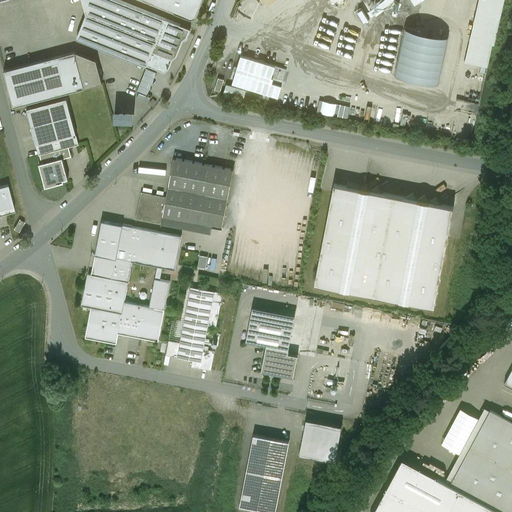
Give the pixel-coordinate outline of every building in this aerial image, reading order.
[(166,19),(118,0),(82,0),(86,14),(156,42),(166,19)] [(140,0),(188,19),(193,17),(199,0),(140,0)] [(478,0),(465,60),(490,66),(504,0),(478,0)] [(156,42),(86,14),(77,36),(147,65),(147,64),(153,51),(156,42)] [(153,51),(172,59),(177,56),(183,40),(187,37),(191,29),(166,19),(156,42),(153,51)] [(448,37),(406,28),(396,74),(438,83),(448,37)] [(341,58),(312,50),(310,55),(339,64),(341,58)] [(75,51),(4,70),(14,106),(84,88),(75,51)] [(75,51),(84,88),(102,83),(96,60),(75,51)] [(172,59),(153,51),(147,64),(164,71),(169,68),(172,59)] [(263,68),(246,63),(243,74),(259,79),(263,68)] [(156,72),(146,68),(137,91),(147,94),(156,72)] [(259,83),(240,77),(237,86),(256,92),(259,83)] [(218,79),(215,89),(220,91),(224,80),(218,79)] [(246,90),(227,84),(224,94),(243,100),(246,90)] [(297,98),(286,96),(283,107),(295,109),(297,98)] [(66,99),(26,109),(36,145),(76,135),(66,99)] [(132,109),(113,111),(114,123),(133,122),(132,109)] [(76,135),(36,145),(39,155),(40,155),(69,147),(79,144),(76,135)] [(69,147),(40,155),(42,163),(62,158),(63,159),(71,156),(69,147)] [(234,169),(174,157),(166,197),(162,217),(163,217),(212,226),(222,228),(234,169)] [(42,163),(39,164),(45,187),(64,182),(63,180),(68,179),(63,159),(62,158),(42,163)] [(406,197),(382,193),(377,186),(370,190),(365,183),(359,188),(334,183),(314,283),(434,307),(454,207),(441,204),(436,197),(429,202),(424,195),(417,200),(412,193),(406,197)] [(7,185),(0,186),(0,214),(14,210),(7,185)] [(166,197),(141,192),(136,218),(161,223),(163,217),(162,217),(166,197)] [(212,226),(163,217),(161,223),(211,233),(212,226)] [(24,223),(19,220),(14,229),(19,232),(24,223)] [(102,220),(95,254),(132,261),(157,266),(163,267),(175,269),(181,236),(102,220)] [(91,253),(88,273),(128,281),(132,261),(95,254),(91,253)] [(157,266),(155,278),(160,279),(163,267),(157,266)] [(128,281),(88,273),(81,305),(91,307),(85,337),(116,343),(118,333),(158,341),(165,309),(149,306),(125,301),(128,281)] [(155,278),(149,306),(165,309),(170,281),(160,279),(155,278)] [(215,291),(191,287),(180,342),(177,357),(193,360),(201,362),(203,348),(208,325),(213,300),(215,291)] [(215,291),(213,300),(220,302),(222,293),(215,291)] [(220,302),(213,300),(208,325),(216,327),(221,302),(220,302)] [(253,307),(246,340),(267,344),(289,349),(295,315),(253,307)] [(166,355),(177,357),(180,342),(169,340),(166,355)] [(288,353),(289,349),(267,344),(262,371),(294,377),(298,355),(288,353)] [(215,351),(203,348),(201,362),(193,360),(191,366),(211,370),(215,351)] [(511,511),(511,421),(490,410),(450,485),(460,490),(502,511),(511,511)] [(342,426),(306,419),(300,454),(335,461),(342,426)] [(289,441),(254,434),(240,505),(275,511),(289,441)] [(448,511),(460,490),(450,485),(402,459),(373,511),(448,511)] [(502,511),(460,490),(448,511),(502,511)]
